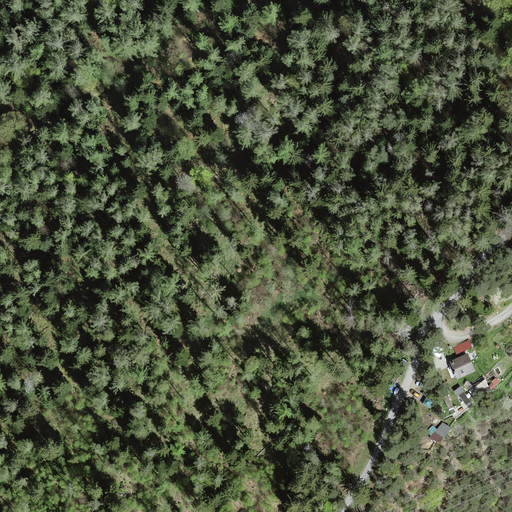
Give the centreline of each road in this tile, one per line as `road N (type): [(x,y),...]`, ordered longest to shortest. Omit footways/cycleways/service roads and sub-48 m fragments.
road 1 (residential): [(343,511),(404,394),(429,324),(511,236)]
road 2 (track): [(0,157),(258,0)]
